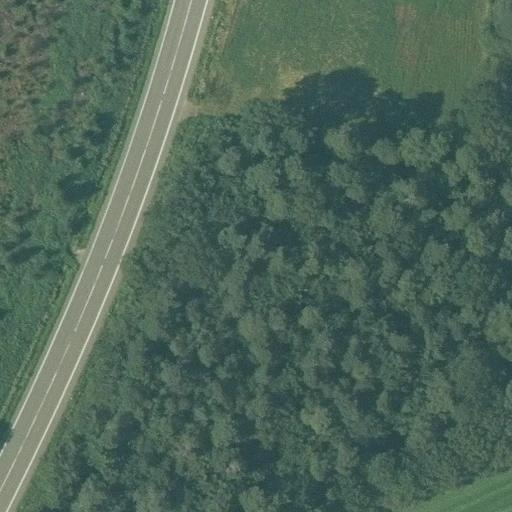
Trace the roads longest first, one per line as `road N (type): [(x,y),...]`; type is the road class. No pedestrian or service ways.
road 1 (secondary): [(0,491),(112,240),(190,0)]
road 2 (unclassified): [(511,455),(375,511)]
road 3 (track): [(0,297),(48,251),(101,264)]
